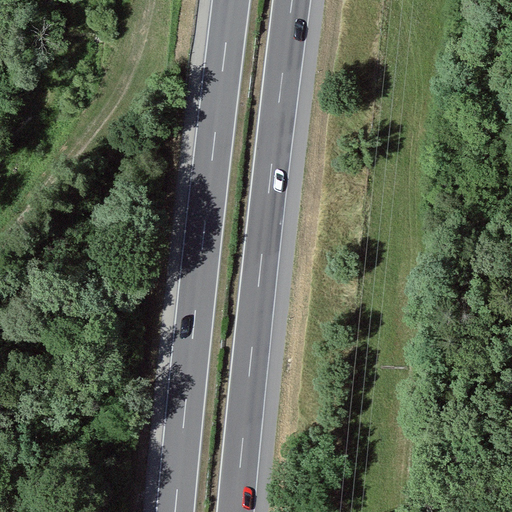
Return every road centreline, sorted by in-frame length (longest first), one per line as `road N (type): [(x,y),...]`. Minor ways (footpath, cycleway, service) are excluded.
road 1 (motorway): [(236,511),(293,0)]
road 2 (motorway): [(232,0),(176,511)]
road 3 (track): [(148,0),(116,99),(0,245)]
